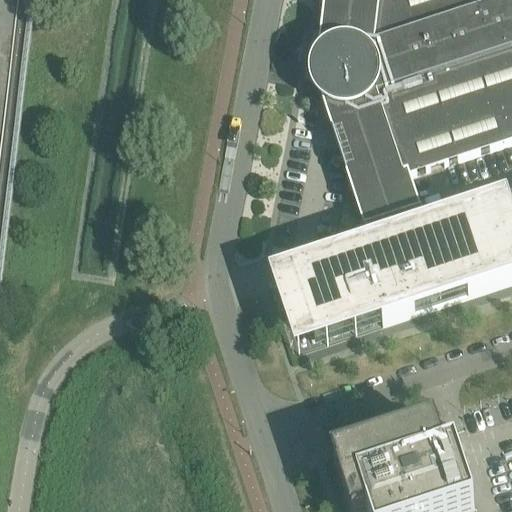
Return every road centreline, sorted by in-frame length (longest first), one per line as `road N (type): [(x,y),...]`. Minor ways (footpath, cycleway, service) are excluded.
road 1 (unclassified): [(264,435),(215,292),(267,0)]
road 2 (unclassified): [(264,435),(511,352)]
